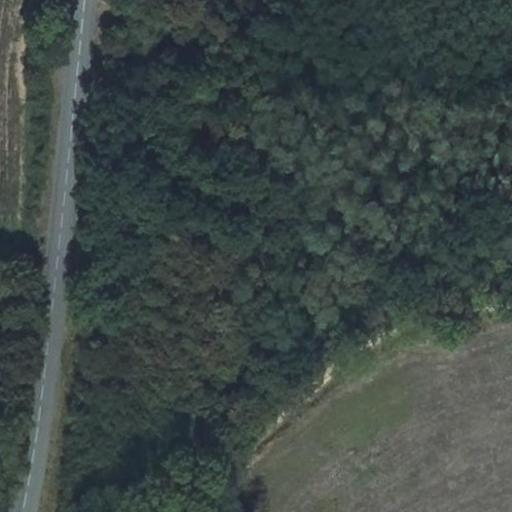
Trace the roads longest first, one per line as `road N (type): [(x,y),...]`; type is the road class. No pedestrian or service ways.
road 1 (tertiary): [(90,0),(58,311),(25,511)]
road 2 (track): [(173,511),(296,403),(396,329),(511,303)]
